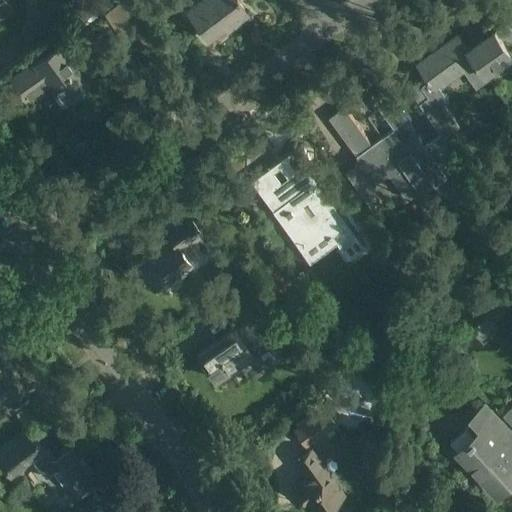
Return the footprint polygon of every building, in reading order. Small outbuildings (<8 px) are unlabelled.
[(0,0),(0,15),(12,7),(7,0),(0,0)] [(236,0),(203,0),(187,12),(207,38),(230,21),(233,25),(247,14),(236,0)] [(138,18),(131,10),(124,15),(131,24),(138,18)] [(467,48),(466,49),(475,61),(478,66),(485,75),(511,55),(511,27),(507,21),(495,30),(494,28),(478,40),(467,48)] [(458,36),(418,64),(428,78),(427,78),(429,81),(422,85),(430,96),(420,103),(445,136),(460,125),(444,103),(449,100),(439,87),(474,61),(475,61),(466,49),(467,48),(458,36)] [(31,95),(50,82),(63,100),(87,82),(58,42),(9,76),(26,100),(32,97),(31,95)] [(381,135),(382,138),(402,164),(421,191),(433,182),(434,185),(447,176),(452,173),(474,204),(491,192),(467,161),(464,163),(441,133),(425,145),(407,121),(409,119),(410,120),(411,119),(390,90),(374,102),(375,103),(376,103),(395,128),(382,137),(381,135)] [(407,201),(421,191),(402,164),(382,138),(372,145),(345,108),(330,119),(356,155),(356,165),(364,165),(377,183),(383,179),(388,175),(407,201)] [(305,192),(276,213),(294,238),(321,219),(345,253),(347,251),(351,257),(354,256),(355,258),(367,250),(365,247),(368,245),(364,239),(366,237),(303,149),(284,163),(305,192)] [(172,239),(138,263),(148,276),(145,278),(152,288),(155,286),(156,288),(191,264),(184,254),(185,252),(183,248),(203,234),(186,211),(164,227),(172,239)] [(232,327),(196,352),(214,377),(249,353),(259,366),(279,351),(254,316),(261,311),(255,301),(247,307),(242,300),(222,314),(232,327)] [(0,341),(0,395),(7,405),(32,386),(0,341)] [(511,402),(502,412),(511,422),(511,402)] [(325,408),(297,427),(293,430),(305,447),(336,424),(325,408)] [(480,413),(476,418),(485,428),(476,437),(459,453),(480,476),(497,493),(511,478),(511,437),(485,409),(480,413)] [(31,431),(0,452),(0,460),(10,474),(31,458),(45,477),(53,471),(61,481),(66,478),(75,491),(98,475),(75,442),(52,458),(45,448),(44,449),(31,431)] [(308,474),(293,485),(313,511),(319,508),(321,511),(334,511),(335,508),(329,500),(341,492),(308,448),(296,457),(308,474)]
